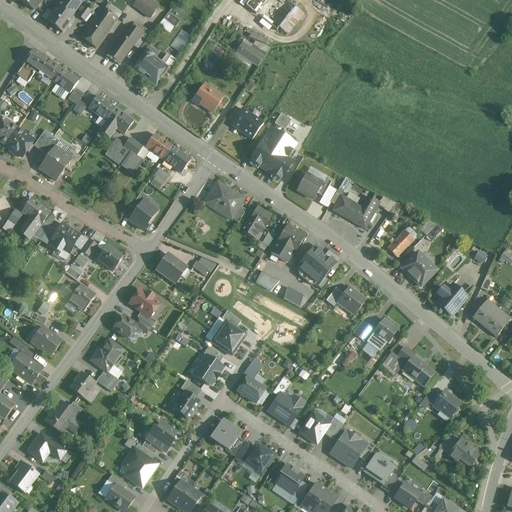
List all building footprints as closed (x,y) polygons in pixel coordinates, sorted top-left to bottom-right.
[(20,0),(35,11),(43,0),(20,0)] [(73,19),(72,18),(66,14),(68,12),(72,15),(80,4),(74,0),(64,0),(62,3),(61,3),(47,22),(62,33),(73,19)] [(134,6),(134,7),(150,18),(158,7),(148,0),(138,0),(134,6)] [(250,0),(246,6),(257,15),(258,15),(277,31),(295,7),(286,0),(250,0)] [(105,4),(97,16),(105,21),(100,28),(107,33),(117,19),(106,11),(110,6),(111,5),(107,2),(105,5),(105,4)] [(84,20),(89,14),(91,11),(83,5),(79,10),(81,12),(78,16),(84,20)] [(110,6),(106,11),(117,19),(121,13),(110,6)] [(304,15),(301,12),(296,8),(295,8),(279,28),(288,35),(304,15)] [(174,27),(175,28),(179,22),(168,13),(163,19),(174,27)] [(107,33),(100,28),(105,21),(97,16),(81,38),(96,48),(107,33)] [(159,25),(168,33),(169,34),(174,27),(163,19),(159,25)] [(151,34),(147,31),(137,23),(130,27),(141,35),(147,39),(151,34)] [(106,56),(119,65),(120,65),(133,46),(141,35),(130,27),(129,26),(121,37),(121,38),(120,37),(106,56)] [(180,52),(191,37),(182,30),(171,45),(180,52)] [(251,33),(249,38),(256,40),(253,46),(267,52),(271,41),(251,33)] [(139,51),(145,43),(147,39),(141,35),(133,46),(139,51)] [(135,55),(141,59),(149,48),(150,47),(145,43),(139,51),(135,55)] [(264,58),(252,50),(242,44),(236,53),(258,67),(264,58)] [(161,74),(163,71),(164,69),(162,67),(163,66),(168,69),(173,62),(175,62),(175,61),(174,61),(175,60),(167,55),(160,63),(158,62),(157,64),(152,60),(156,54),(149,48),(141,59),(132,70),(147,82),(149,79),(157,85),(164,76),(161,74)] [(34,69),(41,74),(52,82),(61,69),(43,57),(34,69)] [(23,65),(16,74),(16,75),(26,81),(32,71),(23,65)] [(52,82),(62,89),(70,94),(78,82),(61,69),(52,82)] [(251,82),(251,83),(250,83),(245,90),(249,93),(255,85),(251,82)] [(224,98),(205,85),(204,85),(198,94),(201,97),(202,101),(200,105),(213,113),(224,98)] [(76,89),(75,90),(68,100),(76,106),(84,95),(76,89)] [(98,97),(89,109),(107,122),(115,109),(98,97)] [(115,109),(107,122),(99,132),(109,139),(110,138),(109,137),(115,129),(124,135),(133,122),(115,109)] [(233,126),(247,136),(253,140),(264,125),(243,111),(233,126)] [(281,115),(275,124),(284,131),(291,121),(281,115)] [(0,142),(6,146),(17,130),(5,121),(0,128),(0,142)] [(295,161),(292,159),(296,153),(293,151),(297,145),(270,128),(249,162),(250,163),(249,165),(257,170),(259,168),(271,176),(270,178),(278,183),(279,182),(281,183),(295,161)] [(34,142),(17,130),(6,146),(10,149),(11,152),(11,153),(17,157),(20,156),(23,158),(34,142)] [(44,132),(41,137),(50,143),(53,139),(44,132)] [(146,148),(164,161),(173,148),(155,136),(146,148)] [(50,143),(41,137),(34,147),(43,153),(50,143)] [(50,143),(43,153),(48,157),(54,148),(59,142),(53,139),(50,143)] [(125,145),(123,148),(130,152),(136,143),(130,139),(125,145)] [(114,161),(117,156),(123,148),(125,145),(117,140),(105,156),(114,161)] [(136,157),(143,148),(136,143),(130,152),(136,157)] [(63,154),(54,148),(48,157),(39,170),(47,176),(63,154)] [(123,148),(117,156),(124,161),(130,152),(123,148)] [(190,161),(173,148),(164,161),(181,173),(190,161)] [(120,166),(133,175),(142,161),(136,157),(130,152),(124,161),(120,166)] [(63,154),(47,176),(56,182),(65,169),(71,160),(63,154)] [(71,172),(81,158),(75,154),(71,160),(65,169),(70,173),(71,172)] [(117,156),(114,161),(120,166),(124,161),(117,156)] [(169,177),(159,170),(155,176),(156,177),(165,183),(169,177)] [(325,180),(326,178),(318,174),(314,181),(321,185),(324,180),(325,180)] [(159,191),(165,183),(156,177),(151,185),(159,191)] [(322,186),(321,185),(314,181),(307,177),(298,192),(314,201),(317,195),(322,186)] [(321,185),(322,186),(317,195),(323,198),(328,191),(332,184),(325,180),(324,180),(321,185)] [(148,184),(145,189),(150,192),(153,188),(148,184)] [(217,184),(205,205),(231,220),(239,207),(243,200),(217,184)] [(339,189),(336,195),(341,197),(344,192),(339,189)] [(327,208),(328,207),(334,195),(328,191),(323,198),(325,199),(322,205),(327,208)] [(150,200),(141,194),(130,208),(136,212),(143,202),(147,205),(150,200)] [(331,204),(336,206),(341,197),(336,195),(331,204)] [(365,230),(373,215),(380,204),(368,198),(362,209),(341,197),(336,206),(333,212),(365,230)] [(30,219),(29,221),(23,230),(33,237),(50,214),(31,200),(22,213),(30,219)] [(147,205),(143,202),(136,212),(129,221),(143,231),(157,212),(147,205)] [(390,202),(386,208),(385,208),(384,211),(389,215),(396,205),(390,202)] [(246,211),(239,207),(231,220),(238,224),(246,211)] [(243,232),(246,234),(258,240),(261,234),(262,234),(264,231),(264,230),(272,217),(257,208),(244,230),(243,230),(243,231),(244,231),(243,232)] [(3,229),(4,230),(9,234),(22,216),(16,211),(3,229)] [(43,224),(42,224),(33,237),(40,241),(49,228),(43,224)] [(80,236),(72,231),(61,225),(56,232),(52,240),(50,242),(70,254),(80,236)] [(305,237),(287,226),(271,254),(287,264),(292,254),(294,255),(305,237)] [(443,230),(437,226),(436,226),(426,236),(432,242),(443,230)] [(49,228),(46,233),(40,241),(48,246),(50,242),(52,240),(56,232),(49,228)] [(396,258),(401,254),(416,238),(416,235),(410,229),(407,229),(406,231),(387,249),(396,258)] [(262,244),(268,247),(275,236),(269,232),(262,244)] [(96,245),(95,244),(91,241),(82,252),(88,256),(96,245)] [(297,264),(317,281),(335,260),(315,244),(297,264)] [(123,258),(109,248),(108,247),(97,261),(113,272),(118,265),(118,264),(123,258)] [(475,261),(489,265),(492,256),(477,252),(475,261)] [(511,256),(506,252),(504,255),(502,258),(511,265),(511,264),(511,256)] [(419,253),(403,270),(421,287),(430,278),(428,276),(435,269),(419,253)] [(80,255),(74,262),(83,269),(88,261),(80,255)] [(156,271),(171,282),(175,285),(187,269),(167,255),(156,271)] [(216,266),(208,262),(201,260),(198,264),(208,270),(208,271),(207,272),(210,274),(216,266)] [(196,263),(195,265),(192,268),(204,276),(208,271),(196,263)] [(81,276),(74,272),(69,268),(65,274),(77,282),(81,276)] [(272,293),(278,282),(262,272),(255,283),(272,293)] [(487,276),(482,284),(481,288),(487,291),(492,280),(487,276)] [(95,297),(93,295),(81,286),(69,302),(84,313),(95,297)] [(443,288),(440,293),(438,295),(442,298),(437,304),(452,317),(467,298),(452,286),(447,291),(443,288)] [(61,296),(65,299),(69,302),(75,294),(67,288),(61,296)] [(344,295),(337,305),(353,317),(366,301),(349,288),(344,295)] [(300,306),(304,295),(286,289),(283,300),(300,306)] [(334,308),(337,305),(344,295),(336,289),(326,302),(334,308)] [(149,318),(154,312),(159,305),(152,300),(154,298),(147,294),(146,296),(139,291),(130,304),(149,318)] [(474,318),(485,328),(499,311),(488,302),(474,318)] [(44,316),(50,307),(44,303),(38,311),(44,316)] [(510,321),(499,311),(485,328),(496,337),(510,321)] [(152,329),(154,325),(156,323),(150,318),(149,318),(141,313),(137,318),(152,329)] [(33,314),(30,320),(44,326),(47,320),(33,314)] [(225,315),(220,323),(225,326),(212,346),(232,358),(245,337),(237,331),(241,325),(225,315)] [(113,329),(119,333),(119,334),(127,339),(136,326),(123,317),(113,329)] [(150,328),(146,325),(146,324),(139,320),(135,325),(137,326),(136,327),(146,334),(150,328)] [(378,344),(382,346),(384,348),(387,344),(388,344),(398,331),(384,321),(374,333),(382,339),(378,344)] [(362,323),(353,335),(364,343),(373,331),(362,323)] [(50,358),(53,355),(62,343),(42,328),(31,344),(50,358)] [(114,378),(115,376),(116,376),(119,371),(112,366),(123,351),(108,341),(101,351),(99,350),(90,362),(107,374),(107,373),(114,378)] [(32,352),(31,351),(20,343),(16,349),(28,358),(32,352)] [(413,358),(415,356),(404,347),(397,357),(408,365),(413,358)] [(221,359),(207,350),(203,356),(204,357),(192,376),(211,388),(224,368),(218,364),(221,359)] [(340,364),(345,369),(357,356),(352,351),(340,364)] [(10,370),(13,372),(14,372),(31,385),(41,370),(21,355),(10,370)] [(423,388),(434,373),(413,358),(408,365),(402,372),(423,388)] [(236,393),(260,409),(269,395),(260,389),(264,382),(255,377),(262,367),(253,361),(242,377),(245,379),(236,393)] [(0,392),(9,379),(5,375),(4,375),(0,372),(0,392)] [(114,378),(111,376),(110,376),(107,374),(104,372),(100,377),(110,384),(114,378)] [(75,384),(71,390),(70,390),(84,400),(95,384),(81,374),(74,383),(75,384)] [(110,384),(102,378),(100,377),(96,382),(106,389),(110,384)] [(266,414),(292,432),(297,424),(293,422),(304,406),(290,397),(287,401),(281,397),(289,385),(282,381),(272,396),(277,399),(266,414)] [(185,383),(180,391),(183,393),(172,409),(189,421),(201,403),(195,399),(200,393),(185,383)] [(445,392),(441,396),(441,397),(433,407),(449,420),(461,405),(445,392)] [(0,396),(0,417),(4,420),(14,407),(0,396)] [(432,402),(429,399),(426,397),(420,406),(425,410),(432,402)] [(80,423),(78,421),(73,418),(76,414),(60,402),(45,423),(61,435),(66,429),(73,434),(80,423)] [(82,411),(75,405),(72,404),(69,408),(76,414),(77,414),(76,415),(78,416),(82,411)] [(322,435),(331,441),(343,423),(333,417),(329,423),(310,411),(295,433),(315,446),(322,435)] [(141,449),(152,456),(155,451),(165,457),(179,435),(158,421),(141,449)] [(211,439),(229,451),(238,438),(241,434),(222,422),(211,439)] [(357,459),(363,463),(373,449),(365,444),(363,447),(343,433),(328,456),(349,470),(357,459)] [(59,461),(61,458),(65,453),(41,435),(28,453),(42,463),(49,453),(59,461)] [(245,443),(238,438),(229,451),(228,453),(235,458),(245,443)] [(481,455),(479,453),(475,450),(474,451),(461,440),(448,457),(468,472),(481,455)] [(149,461),(152,456),(141,449),(135,445),(121,466),(129,471),(124,479),(141,490),(157,466),(149,461)] [(246,462),(253,450),(246,446),(236,460),(244,465),(246,462)] [(268,452),(267,454),(256,447),(253,450),(246,462),(256,468),(253,472),(261,477),(275,456),(268,452)] [(439,448),(436,451),(430,459),(435,463),(444,452),(439,448)] [(380,491),(387,495),(396,481),(388,476),(392,470),(373,457),(361,476),(381,489),(380,491)] [(10,483),(19,490),(24,494),(38,476),(21,463),(16,470),(19,472),(10,483)] [(295,500),(303,488),(305,486),(300,482),(302,479),(284,467),(268,492),(286,504),(291,497),(295,500)] [(170,487),(175,490),(180,483),(185,475),(180,472),(170,487)] [(51,485),(55,480),(45,473),(41,478),(51,485)] [(115,486),(123,492),(127,487),(112,476),(108,482),(115,486)] [(178,509),(191,490),(180,483),(175,490),(168,501),(175,506),(174,507),(178,509)] [(422,511),(427,503),(430,499),(420,492),(419,495),(403,484),(391,501),(407,511),(412,505),(422,511)] [(105,500),(123,511),(126,511),(134,500),(123,492),(115,486),(105,500)] [(301,511),(309,511),(323,493),(313,486),(309,492),(303,488),(295,500),(290,508),(296,511),(298,511),(299,510),(301,511)] [(191,490),(178,509),(181,511),(182,510),(184,511),(191,511),(196,505),(201,497),(191,490)] [(201,497),(196,505),(202,508),(211,493),(206,490),(201,497)] [(327,511),(334,500),(323,493),(309,511),(327,511)] [(2,494),(0,496),(0,511),(11,511),(17,505),(2,494)] [(422,511),(421,511),(457,511),(439,500),(434,508),(427,503),(422,511)]
